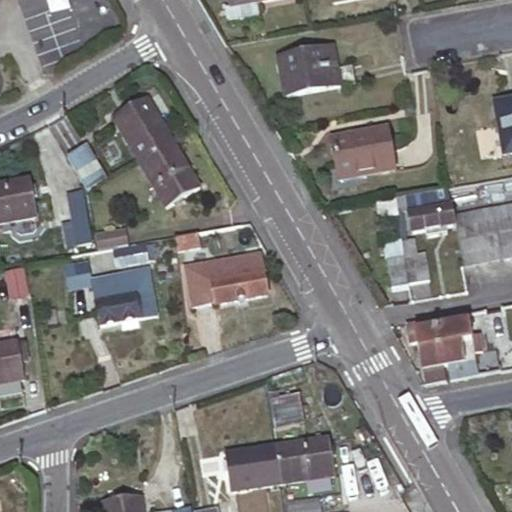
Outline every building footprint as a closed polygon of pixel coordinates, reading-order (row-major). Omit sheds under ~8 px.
[(223,8),(226,22),(256,16),(254,2),(265,0),(228,0),(230,7),(223,8)] [(278,56),(286,96),(356,84),(353,65),(336,67),(332,47),(278,56)] [(112,117),(140,163),(173,144),(145,98),(112,117)] [(511,99),(494,103),(503,154),(511,152),(511,99)] [(332,139),(339,181),(396,171),(389,128),(332,139)] [(140,163),(166,208),(200,189),(173,144),(140,163)] [(72,165),(88,193),(107,182),(90,154),(72,165)] [(0,224),(38,219),(31,181),(0,185),(0,224)] [(449,187),(406,194),(408,203),(405,203),(409,230),(424,227),(425,234),(441,232),(439,226),(455,223),(449,187)] [(82,191),(67,193),(75,246),(90,243),(82,191)] [(511,203),(456,214),(465,264),(511,254),(511,203)] [(175,237),(177,249),(240,237),(238,225),(175,237)] [(95,239),(96,251),(127,245),(125,231),(94,236),(95,239)] [(405,255),(409,283),(429,280),(424,249),(418,250),(415,234),(403,236),(406,255),(405,255)] [(387,258),(392,286),(409,283),(405,255),(387,258)] [(187,269),(194,307),(213,303),(214,306),(268,295),(261,257),(240,260),(241,270),(231,271),(233,278),(211,283),(208,266),(187,269)] [(5,275),(12,304),(32,299),(25,271),(5,275)] [(94,303),(99,326),(139,319),(135,296),(132,296),(130,280),(94,287),(97,302),(94,303)] [(424,385),(445,382),(443,373),(441,363),(435,325),(434,321),(433,316),(407,321),(410,335),(416,334),(424,385)] [(435,325),(441,363),(474,358),(467,319),(435,325)] [(0,384),(24,380),(21,358),(19,346),(18,341),(0,344),(0,384)] [(19,346),(21,358),(27,357),(25,345),(19,346)] [(284,485),(337,477),(330,438),(278,446),(284,485)] [(138,452),(149,450),(147,439),(136,441),(138,452)] [(232,493),(284,485),(278,446),(225,454),(232,493)] [(102,503),(103,511),(142,511),(140,497),(102,503)]
